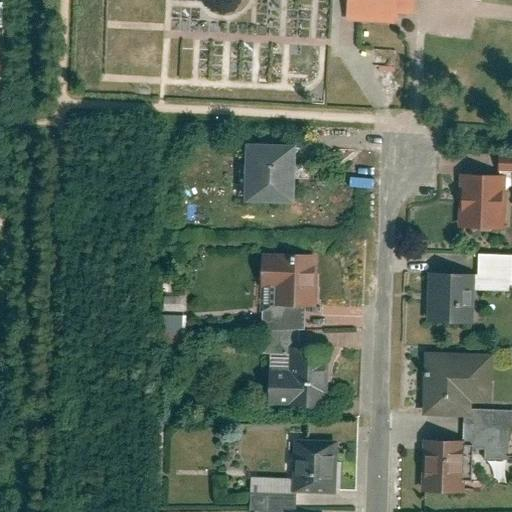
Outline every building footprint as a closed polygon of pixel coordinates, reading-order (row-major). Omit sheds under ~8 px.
[(349,0),(349,22),(401,24),(401,17),(419,17),(419,0),(349,0)] [(258,199),(308,200),(310,142),(259,140),(258,199)] [(467,225),(511,225),(511,174),(506,174),(469,173),(467,225)] [(286,250),(285,304),(312,305),(325,305),(327,252),(286,250)] [(483,272),(483,287),(511,287),(511,253),(484,253),(483,272)] [(435,270),(434,321),(481,322),(483,287),(483,272),(435,270)] [(272,303),(271,327),(311,328),(312,305),(285,304),(272,303)] [(297,345),(326,346),(327,329),(311,328),(271,327),(271,344),(297,345)] [(295,402),(340,404),(342,346),(326,346),(297,345),(295,402)] [(472,416),(479,416),(479,409),(479,402),(499,403),(501,351),(434,349),(432,415),(472,416)] [(471,437),(471,448),(511,448),(511,409),(479,409),(479,416),(472,416),(471,437)] [(298,476),(298,492),(303,492),(344,494),(346,438),(300,436),(298,476)] [(430,436),(429,489),(470,490),(471,448),(471,437),(430,436)] [(259,475),(258,491),(298,492),(298,476),(259,475)] [(302,511),(303,492),(298,492),(258,491),(257,511),(302,511)]
